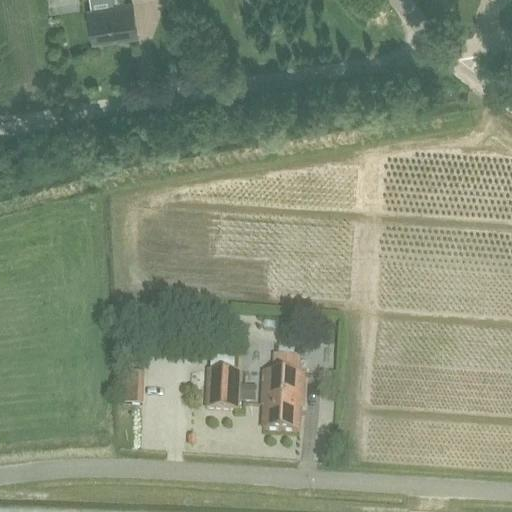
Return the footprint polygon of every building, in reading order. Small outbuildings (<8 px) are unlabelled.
[(80,9),(78,0),(52,0),(55,12),(80,9)] [(137,35),(132,3),(124,4),(123,0),(113,0),(115,6),(88,10),(93,41),(137,35)] [(211,358),(210,372),(208,372),(206,410),(238,412),(241,359),(211,358)] [(142,406),(143,374),(123,373),(122,405),(142,406)] [(265,375),(263,408),(265,408),(263,432),(299,434),(301,410),(303,410),(304,378),(265,375)]
